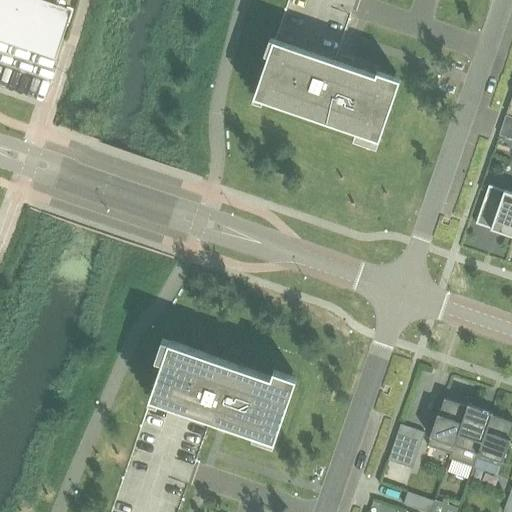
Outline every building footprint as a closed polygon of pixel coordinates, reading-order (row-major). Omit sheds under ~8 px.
[(69,10),(55,5),(57,0),(0,0),(0,41),(52,59),(69,10)] [(263,99),(295,110),(379,139),(400,78),(377,70),(376,74),(282,42),(277,57),(268,54),(258,84),(267,87),(263,99)] [(511,235),(511,192),(489,184),(475,223),(511,235)] [(277,435),(294,384),(297,377),(273,369),(271,376),(169,340),(153,385),(162,388),(158,400),(254,433),(256,428),(277,435)] [(448,458),(449,458),(467,405),(444,397),(439,413),(437,413),(432,430),(433,430),(427,445),(450,453),(448,458)] [(467,405),(449,458),(473,466),(491,414),(492,414),(493,412),(468,403),(467,405)] [(511,420),(492,414),(491,414),(473,466),(474,467),(477,458),(500,465),(501,461),(502,462),(505,455),(511,438),(509,438),(511,430),(511,420)] [(400,423),(388,460),(412,468),(425,432),(400,423)] [(504,511),(511,511),(511,485),(503,511),(504,511)] [(430,511),(434,500),(407,491),(403,503),(427,511),(430,511)]
